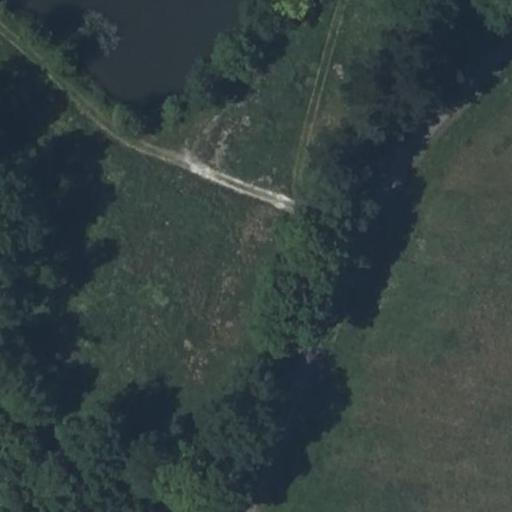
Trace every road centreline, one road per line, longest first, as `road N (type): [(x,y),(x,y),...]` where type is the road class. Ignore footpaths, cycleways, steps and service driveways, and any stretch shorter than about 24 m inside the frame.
road 1 (unclassified): [(511,42),(403,160),(368,219),(248,511)]
road 2 (track): [(365,226),(201,170),(193,147),(201,116),(309,0)]
road 3 (track): [(201,170),(110,125),(0,27)]
